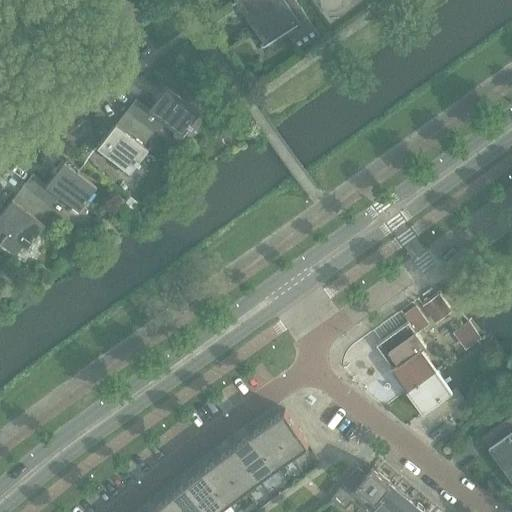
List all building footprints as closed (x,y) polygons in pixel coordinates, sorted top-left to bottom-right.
[(287,32),(296,46),(317,32),(295,0),(239,0),(269,44),(287,32)] [(125,111),(150,129),(158,119),(175,132),(173,135),(174,136),(176,133),(180,136),(187,128),(189,129),(192,126),(189,124),(197,113),(199,114),(199,113),(169,88),(169,86),(149,110),(135,99),(125,111)] [(150,129),(125,111),(115,124),(114,124),(96,146),(95,147),(122,169),(120,172),(122,173),(128,177),(137,166),(139,163),(137,161),(146,150),(147,152),(148,150),(139,143),(150,129)] [(22,186),(45,204),(55,192),(72,205),(70,208),(70,209),(79,198),(86,202),(88,199),(86,198),(95,186),(96,187),(97,186),(84,176),(83,177),(65,163),(66,161),(65,161),(52,177),(46,184),(32,173),(22,186)] [(45,204),(22,186),(12,199),(11,198),(0,212),(0,227),(6,233),(0,240),(0,242),(15,253),(19,247),(28,235),(34,240),(37,237),(35,235),(43,224),(44,225),(45,224),(36,217),(45,204)] [(425,306),(435,320),(449,309),(439,296),(425,306)] [(404,315),(409,321),(382,341),(399,364),(393,369),(409,391),(437,371),(422,350),(427,346),(417,333),(429,324),(416,307),(404,315)] [(437,371),(409,391),(424,413),(430,408),(438,419),(465,400),(457,388),(452,391),(437,371)] [(293,456),(308,446),(310,445),(286,409),(269,421),(293,456)] [(491,447),(506,469),(511,464),(511,415),(489,432),(497,443),(491,447)] [(293,456),(269,421),(252,433),(276,468),(293,456)] [(252,433),(251,433),(236,445),(261,479),(276,468),(252,433)] [(236,445),(235,445),(219,457),(244,491),(261,479),(236,445)] [(219,457),(203,469),(229,503),(244,491),(219,457)] [(352,502),(364,511),(365,511),(391,482),(373,466),(366,474),(358,467),(332,498),(346,509),(352,502)] [(210,511),(217,511),(229,503),(203,469),(187,482),(210,511)] [(210,511),(187,482),(171,495),(185,511),(210,511)] [(395,511),(409,497),(391,482),(365,511),(395,511)] [(185,511),(171,495),(156,508),(159,511),(185,511)] [(425,511),(426,511),(409,497),(395,511),(425,511)]
